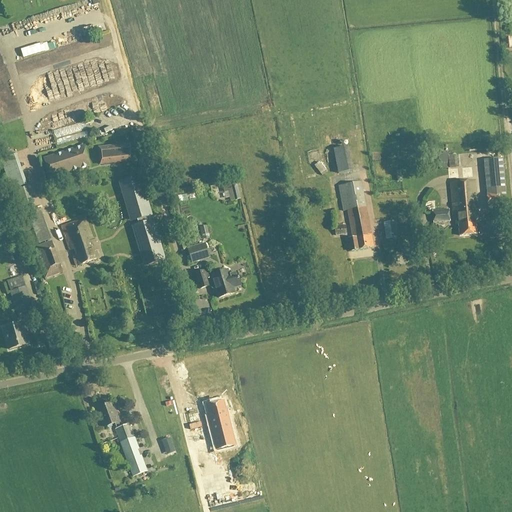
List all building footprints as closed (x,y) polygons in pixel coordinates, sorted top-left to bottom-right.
[(75,30),(66,33),(70,43),(79,40),(75,30)] [(53,34),(45,36),(48,46),(56,44),(53,34)] [(24,58),(46,49),(42,39),(20,48),(24,58)] [(98,149),(99,165),(131,162),(130,146),(98,149)] [(337,175),(351,172),(346,148),(332,151),(337,175)] [(81,149),(43,161),(49,181),(88,169),(81,149)] [(11,156),(18,187),(26,185),(20,154),(11,156)] [(447,157),(447,155),(436,156),(438,171),(456,169),(455,156),(447,157)] [(487,211),(504,210),(507,210),(502,159),(482,161),(482,165),(485,191),(485,193),(487,211)] [(326,173),(317,162),(312,166),(321,177),(326,173)] [(146,267),(162,263),(152,224),(149,224),(148,220),(150,219),(139,179),(123,183),(134,223),(136,222),(137,227),(135,227),(146,267)] [(478,225),(473,182),(449,185),(453,220),(455,220),(455,226),(457,225),(458,237),(476,235),(476,234),(477,234),(477,236),(495,234),(495,224),(478,225)] [(372,248),(360,183),(337,188),(341,213),(346,212),(350,240),(346,240),(348,252),(372,248)] [(224,203),(231,202),(230,193),(223,194),(224,203)] [(433,224),(449,223),(448,210),(431,212),(433,224)] [(91,241),(83,219),(59,227),(68,252),(72,251),(74,258),(71,259),(74,267),(98,259),(95,251),(97,251),(93,240),(91,241)] [(385,240),(396,239),(394,223),(382,225),(385,240)] [(208,235),(206,227),(199,228),(201,236),(208,235)] [(334,238),(345,236),(344,227),(333,229),(334,238)] [(43,280),(61,274),(50,243),(32,249),(43,280)] [(191,265),(209,260),(204,244),(186,250),(191,265)] [(227,277),(226,272),(209,277),(207,272),(203,274),(203,273),(194,276),(198,290),(208,287),(207,287),(211,286),(213,292),(215,292),(217,299),(233,295),(231,289),(239,287),(235,274),(227,277)] [(17,316),(32,311),(24,288),(21,277),(6,282),(10,293),(9,294),(17,316)] [(7,351),(26,346),(24,338),(26,337),(22,324),(2,330),(7,351)] [(227,413),(225,413),(223,404),(208,408),(210,417),(209,417),(218,452),(235,448),(227,413)] [(113,415),(109,405),(97,410),(103,428),(113,424),(116,431),(114,431),(131,477),(145,472),(129,426),(118,430),(116,423),(117,423),(114,415),(113,415)] [(161,442),(163,448),(172,445),(169,438),(161,442)] [(243,461),(221,466),(232,510),(254,504),(243,461)]
